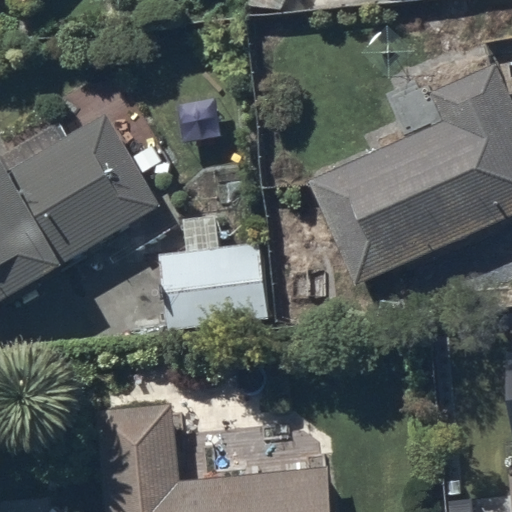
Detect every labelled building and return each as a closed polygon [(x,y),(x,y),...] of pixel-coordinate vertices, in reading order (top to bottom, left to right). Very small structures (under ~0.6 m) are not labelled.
[(443,112),(311,171),(358,275),(511,206),(511,90),(495,53),(430,82),(443,112)] [(2,125),(0,125),(0,286),(54,254),(57,260),(165,196),(108,102),(70,125),(61,109),(11,139),(2,125)] [(262,246),(172,255),(178,317),(268,308),(262,246)] [(345,511),(342,469),(194,480),(188,411),(117,416),(124,511),(345,511)] [(51,439),(14,441),(19,495),(54,493),(51,439)]
